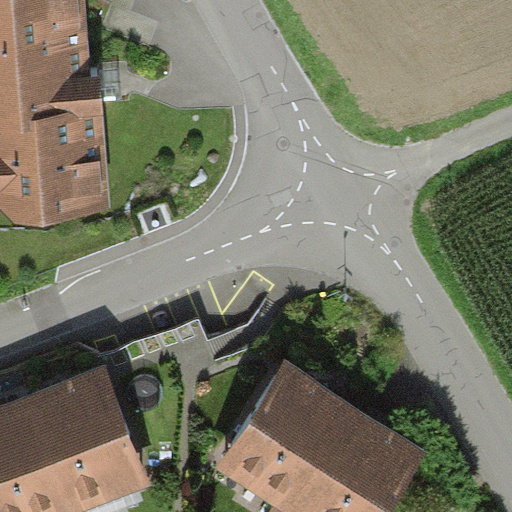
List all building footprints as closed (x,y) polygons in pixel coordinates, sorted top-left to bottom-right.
[(0,0),(0,207),(105,197),(85,0),(0,0)] [(101,358),(27,387),(75,511),(83,511),(151,486),(101,358)] [(352,405),(286,362),(233,444),(299,487),(352,405)] [(75,511),(27,387),(0,397),(0,511),(75,511)] [(378,511),(419,448),(352,405),(299,487),(337,511),(378,511)]
